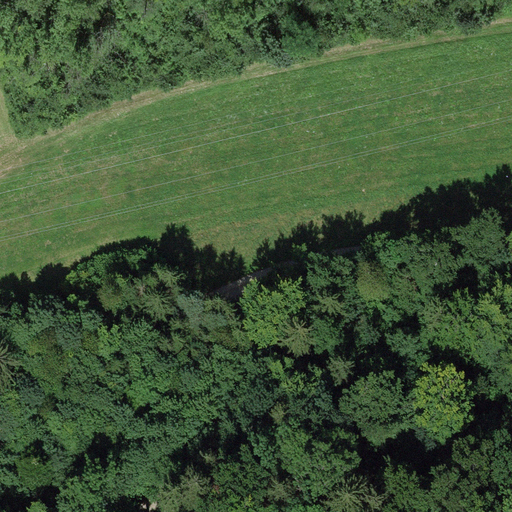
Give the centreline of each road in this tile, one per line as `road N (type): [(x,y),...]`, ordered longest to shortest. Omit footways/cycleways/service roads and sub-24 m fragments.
road 1 (track): [(511,239),(289,269),(89,378),(0,454)]
road 2 (track): [(511,20),(205,77),(116,102),(27,142)]
road 3 (track): [(253,287),(246,362),(210,432),(143,511)]
